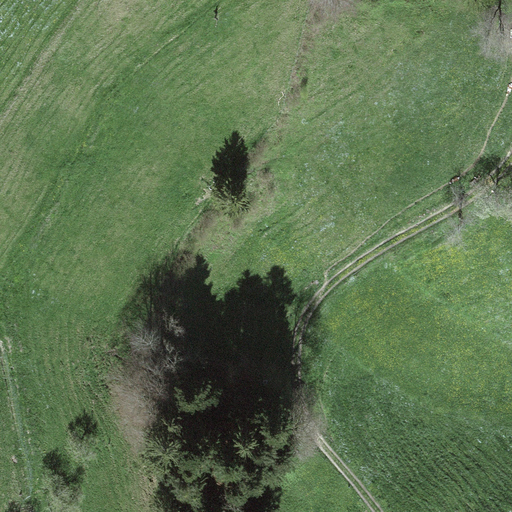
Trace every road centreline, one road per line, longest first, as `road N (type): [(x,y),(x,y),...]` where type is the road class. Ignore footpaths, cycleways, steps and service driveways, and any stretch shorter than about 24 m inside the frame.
road 1 (track): [(511,157),(471,197),(346,273),(268,338),(224,448),(224,511)]
road 2 (track): [(376,511),(300,403),(295,360),(306,310)]
